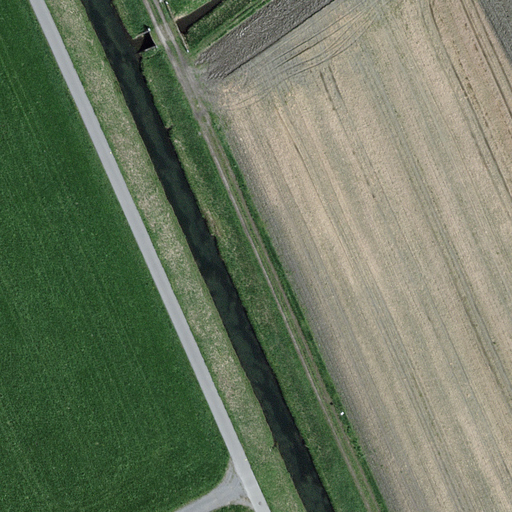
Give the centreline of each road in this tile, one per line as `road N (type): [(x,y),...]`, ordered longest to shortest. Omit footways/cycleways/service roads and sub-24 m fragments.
road 1 (track): [(154,0),(380,511)]
road 2 (unclassified): [(38,0),(264,511)]
